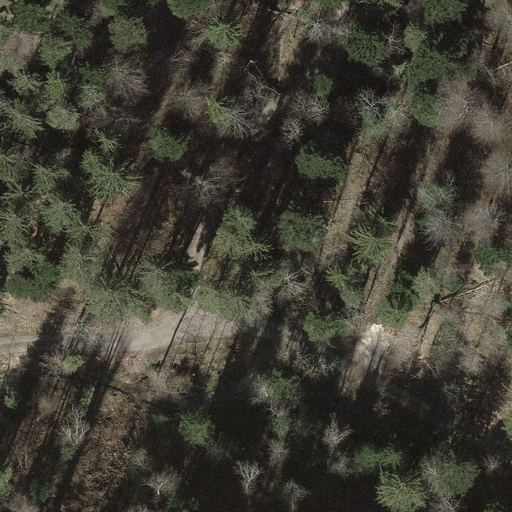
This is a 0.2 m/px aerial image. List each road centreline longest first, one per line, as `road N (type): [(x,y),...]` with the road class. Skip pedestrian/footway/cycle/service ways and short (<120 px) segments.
road 1 (track): [(511,450),(275,323),(144,346),(20,336),(0,342)]
road 2 (track): [(172,336),(250,105),(289,102)]
road 3 (track): [(289,102),(356,0)]
